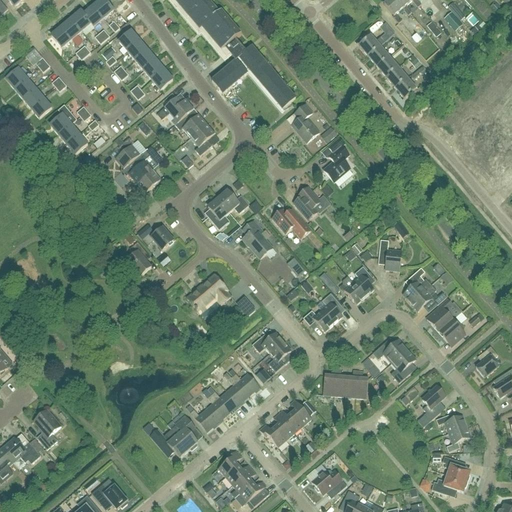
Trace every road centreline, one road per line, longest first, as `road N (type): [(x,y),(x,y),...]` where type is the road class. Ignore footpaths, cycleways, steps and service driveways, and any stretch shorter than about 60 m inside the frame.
road 1 (tertiary): [(511,305),(252,0)]
road 2 (residential): [(311,352),(340,349),(375,320),(403,322),(488,426),(493,463),(476,511)]
road 3 (residential): [(511,230),(431,136),(401,123),(316,15)]
road 4 (residential): [(242,135),(140,0)]
road 5 (residential): [(311,352),(233,263),(203,251)]
road 6 (residential): [(203,251),(182,208),(234,158),(242,135)]
road 7 (residential): [(71,82),(106,121),(129,102),(95,63)]
road 8 (residential): [(240,432),(144,511)]
